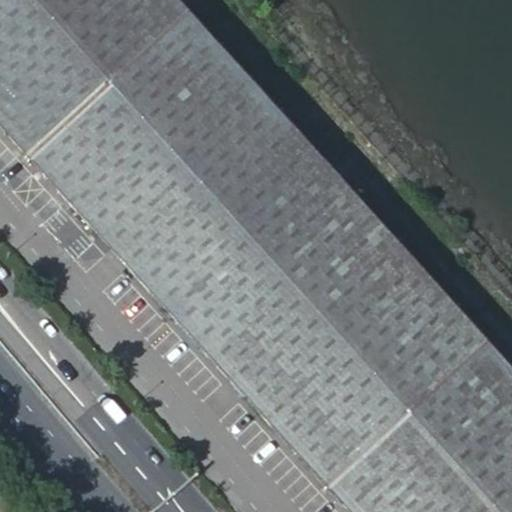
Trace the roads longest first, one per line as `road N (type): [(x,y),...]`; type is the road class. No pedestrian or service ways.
road 1 (primary): [(185,511),(115,409),(0,274)]
road 2 (secondary): [(183,511),(87,422),(0,320)]
road 3 (primary): [(0,390),(103,511)]
